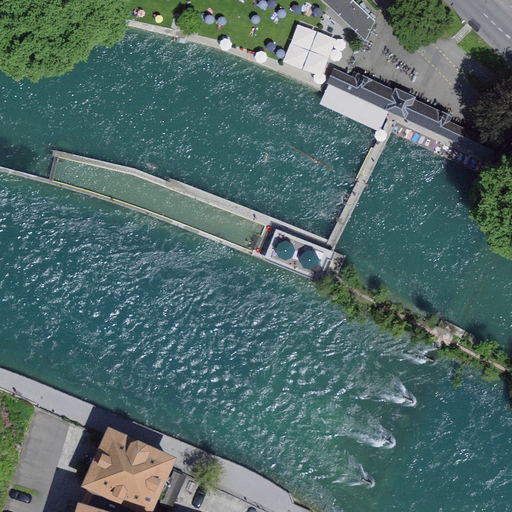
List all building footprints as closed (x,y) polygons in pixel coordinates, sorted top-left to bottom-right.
[(351,0),(326,0),(367,37),(374,21),(351,0)] [(334,72),(330,81),(500,161),(505,151),(445,124),(448,118),(403,97),(359,77),(357,82),(349,79),(334,72)] [(328,258),(281,239),(273,260),(320,279),(328,258)] [(90,483),(146,509),(169,459),(110,432),(87,482),(90,483)] [(78,511),(144,511),(146,509),(90,483),(81,505),(78,511)]
